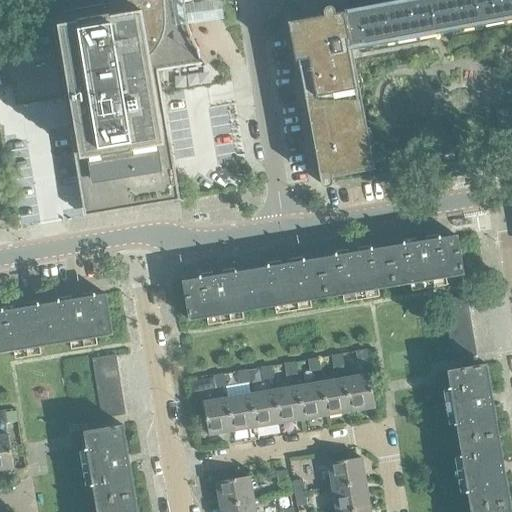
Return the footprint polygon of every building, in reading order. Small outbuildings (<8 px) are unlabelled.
[(7,53),(1,54),(6,87),(12,86),(15,106),(65,97),(71,96),(76,128),(81,156),(82,164),(85,180),(85,183),(116,178),(116,177),(168,168),(163,144),(164,143),(155,95),(154,88),(152,89),(149,72),(153,71),(158,70),(204,63),(207,66),(209,65),(207,62),(205,60),(203,57),(201,55),(200,52),(198,50),(197,47),(195,44),(194,41),(193,38),(191,36),(190,33),(189,30),(188,27),(187,24),(187,21),(194,20),(204,19),(202,4),(185,7),(185,4),(185,2),(184,0),(105,0),(107,3),(80,8),(78,0),(66,0),(68,10),(50,13),(52,25),(3,33),(7,53)] [(287,25),(286,27),(286,28),(286,29),(286,30),(286,32),(286,33),(286,34),(286,36),(286,37),(287,38),(287,39),(288,41),(289,42),(289,43),(290,44),(291,45),(292,45),(295,61),(298,60),(320,179),(321,181),(321,182),(321,183),(322,184),(322,185),(323,185),(324,186),(325,186),(326,186),(326,187),(327,186),(328,186),(329,186),(330,186),(330,185),(331,185),(331,184),(332,184),(332,183),(332,182),(332,181),(332,180),(332,179),(332,177),(375,169),(360,91),(354,61),(352,49),(511,18),(511,0),(400,0),(347,10),(347,8),(344,9),(344,11),(335,13),(335,11),(335,10),(335,9),(334,8),(334,7),(333,7),(333,6),(332,6),(331,6),(330,6),(330,5),(329,5),(328,6),(327,6),(326,6),(326,7),(325,7),(325,8),(324,8),(324,9),(323,10),(323,11),(323,12),(324,13),(324,15),(288,22),(288,24),(287,24),(287,25)] [(425,239),(391,245),(398,283),(463,272),(456,234),(425,239)] [(398,283),(391,245),(357,251),(323,256),(330,295),(398,283)] [(256,268),(262,306),(330,295),(323,256),(290,262),(256,268)] [(262,306),(256,268),(219,274),(183,280),(189,318),(262,306)] [(77,298),(48,303),(55,342),(112,333),(105,293),(77,298)] [(442,299),(444,311),(468,307),(466,295),(442,299)] [(0,310),(0,351),(55,342),(48,303),(20,308),(0,310)] [(470,319),(468,307),(444,311),(446,323),(470,319)] [(472,331),(470,319),(446,323),(449,335),(472,331)] [(475,343),(472,331),(449,335),(451,347),(475,343)] [(477,355),(475,343),(451,347),(453,359),(477,355)] [(365,348),(356,350),(358,362),(368,361),(365,348)] [(340,352),(331,354),(333,367),(343,365),(340,352)] [(92,358),(94,370),(118,366),(116,354),(92,358)] [(317,356),(308,358),(310,371),(320,369),(317,356)] [(294,360),(284,362),(286,375),(296,373),(294,360)] [(269,364),(259,366),(262,379),(272,377),(269,364)] [(459,439),(498,433),(486,364),(448,370),(459,439)] [(119,378),(118,366),(94,370),(96,382),(119,378)] [(245,369),(235,370),(237,383),(247,381),(245,369)] [(222,372),(212,374),(214,387),(224,385),(222,372)] [(346,377),(351,410),(375,406),(369,373),(346,377)] [(327,414),(351,410),(346,377),(322,381),(327,414)] [(121,390),(119,378),(96,382),(98,393),(121,390)] [(304,418),(327,414),(322,381),(298,385),(304,418)] [(280,422),(304,418),(298,385),(274,389),(280,422)] [(274,389),(252,393),(251,393),(256,426),(280,422),(274,389)] [(123,402),(121,390),(98,393),(99,405),(123,402)] [(241,395),(230,397),(227,397),(232,430),(256,426),(251,393),(241,395)] [(232,430),(227,397),(218,399),(203,401),(209,434),(232,430)] [(125,414),(123,402),(99,405),(101,417),(125,414)] [(122,424),(84,431),(87,448),(90,465),(93,483),(96,499),(134,493),(129,464),(128,459),(127,454),(122,424)] [(459,439),(471,507),(509,501),(498,433),(459,439)] [(0,435),(0,468),(13,467),(8,434),(0,435)] [(332,487),(365,482),(361,456),(328,462),(332,487)] [(289,481),(287,468),(276,470),(278,483),(289,481)] [(220,506),(253,501),(249,475),(216,481),(220,506)] [(302,478),(292,480),(294,493),(304,492),(302,478)] [(339,511),(369,507),(365,482),(332,487),(336,511),(339,511)] [(307,504),(304,492),(294,493),(297,506),(307,504)] [(137,511),(134,493),(96,499),(98,511),(137,511)] [(254,511),(253,501),(220,506),(221,511),(254,511)] [(471,507),(471,511),(510,511),(509,501),(471,507)]
